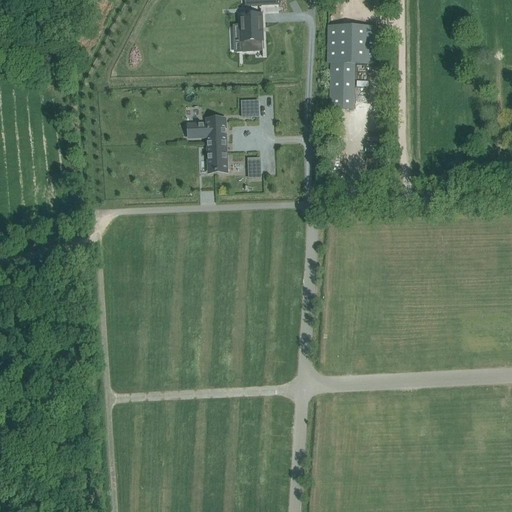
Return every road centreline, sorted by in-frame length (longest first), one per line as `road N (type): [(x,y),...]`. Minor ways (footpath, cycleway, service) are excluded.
road 1 (unclassified): [(109,399),(99,215),(311,204)]
road 2 (unclassified): [(302,387),(511,377)]
road 3 (unclassified): [(311,204),(511,197)]
road 4 (unclassified): [(109,399),(302,387)]
road 5 (unclassified): [(302,387),(311,204)]
road 6 (unclassified): [(295,511),(302,387)]
